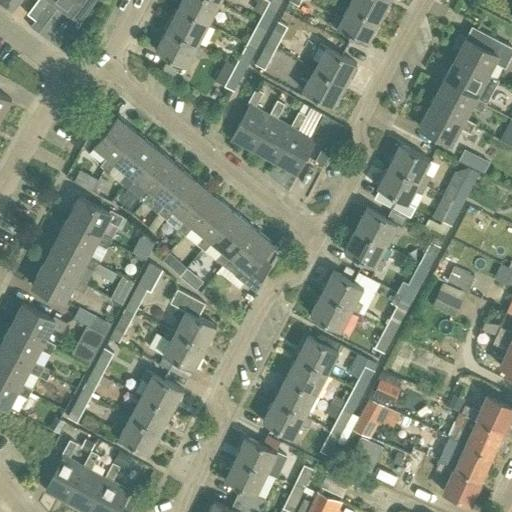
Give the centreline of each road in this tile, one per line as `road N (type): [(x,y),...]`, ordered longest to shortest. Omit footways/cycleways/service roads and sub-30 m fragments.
road 1 (residential): [(320,239),(297,282),(268,294),(215,391),(224,417),(178,511)]
road 2 (residential): [(320,239),(98,70)]
road 3 (residential): [(320,239),(429,0)]
road 4 (residential): [(0,186),(66,76)]
